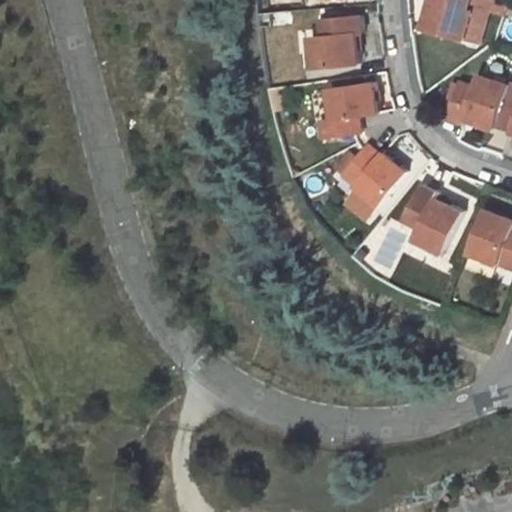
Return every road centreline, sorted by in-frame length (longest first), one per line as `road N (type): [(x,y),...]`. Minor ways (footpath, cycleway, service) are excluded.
road 1 (unclassified): [(72,0),(146,288),(232,381),(302,417),(394,421),(511,387)]
road 2 (residential): [(394,0),(407,96),(453,151),(511,174)]
